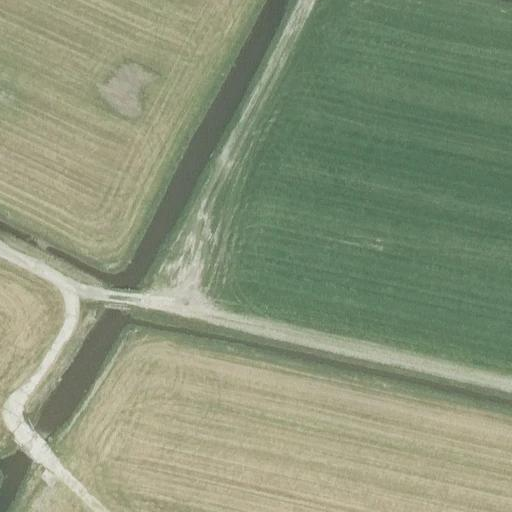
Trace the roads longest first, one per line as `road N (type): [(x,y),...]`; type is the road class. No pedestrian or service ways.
road 1 (track): [(101,511),(13,418),(69,325),(71,289),(0,249)]
road 2 (track): [(71,289),(193,304)]
